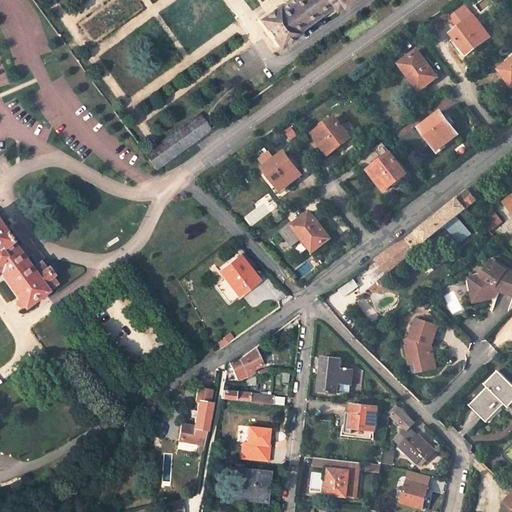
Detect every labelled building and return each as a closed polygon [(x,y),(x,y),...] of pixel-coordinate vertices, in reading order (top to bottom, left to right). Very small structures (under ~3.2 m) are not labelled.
[(287,0),(277,7),(276,5),(258,19),(278,47),(296,34),(295,32),(328,8),(331,11),(337,7),(338,8),(348,0),(287,0)] [(474,14),(452,31),(466,49),(488,33),(474,14)] [(436,75),(417,49),(400,63),(419,89),(436,75)] [(511,86),(511,58),(498,69),(511,87),(511,86)] [(457,134),(440,112),(420,127),(437,149),(457,134)] [(200,113),(146,153),(157,167),(211,128),(200,113)] [(328,153),(350,137),(335,117),(314,134),(328,153)] [(265,166),(265,167),(282,188),(301,173),(284,152),(275,159),(269,151),(259,158),(265,166)] [(384,190),(405,174),(390,153),(368,169),(384,190)] [(456,197),(464,208),(475,199),(466,188),(456,197)] [(511,192),(501,200),(507,208),(511,204),(511,192)] [(464,208),(456,197),(405,238),(414,248),(439,228),(454,247),(472,233),(456,214),(464,208)] [(489,232),(503,221),(493,208),(479,218),(489,232)] [(329,237),(309,210),(292,224),(290,221),(279,230),(291,245),(302,237),(312,250),(329,237)] [(30,268),(0,227),(0,257),(31,300),(55,283),(49,275),(50,275),(45,267),(44,268),(39,261),(30,268)] [(414,248),(405,238),(400,240),(396,242),(388,248),(398,260),(414,248)] [(388,248),(367,263),(378,277),(398,260),(388,248)] [(251,270),(249,271),(237,255),(219,269),(224,277),(215,284),(228,302),(258,280),(251,270)] [(14,299),(20,308),(31,300),(0,257),(0,273),(17,297),(14,299)] [(492,260),(481,275),(472,276),(476,297),(492,294),(492,287),(495,286),(499,288),(498,290),(511,294),(511,270),(504,268),(492,260)] [(469,277),(473,300),(493,297),(492,294),(476,297),(472,276),(469,277)] [(430,345),(437,325),(415,318),(409,338),(404,339),(406,345),(404,345),(406,355),(412,354),(414,363),(419,362),(421,371),(435,368),(431,352),(427,351),(428,345),(430,345)] [(227,330),(215,339),(219,344),(231,335),(227,330)] [(240,357),(228,364),(234,376),(236,379),(251,371),(250,368),(263,363),(255,346),(240,357)] [(412,354),(406,355),(408,364),(414,363),(412,354)] [(335,393),(336,391),(349,392),(350,385),(351,371),(347,370),(348,368),(345,368),(345,370),(338,369),(339,358),(322,356),(320,367),(324,368),(322,381),(319,381),(318,392),(335,393)] [(511,398),(511,384),(497,370),(484,383),(487,386),(469,404),(483,417),(500,399),(506,405),(511,398)] [(196,417),(194,426),(181,424),(179,439),(199,442),(204,443),(211,402),(208,402),(210,389),(197,387),(195,400),(199,400),(197,410),(196,417)] [(245,402),(282,405),(283,397),(250,394),(250,393),(222,390),(220,399),(235,400),(245,402)] [(245,402),(235,400),(234,409),(243,410),(243,412),(259,414),(260,405),(245,403),(245,402)] [(341,424),(340,435),(369,438),(370,430),(372,430),(373,430),(376,406),(349,403),(349,411),(345,411),(344,424),(341,424)] [(390,412),(406,429),(407,430),(409,428),(414,422),(396,405),(390,412)] [(267,429),(246,426),(244,442),(241,442),(239,459),(266,462),(268,440),(266,440),(267,429)] [(427,459),(435,451),(418,434),(417,436),(409,428),(407,430),(406,429),(396,439),(402,445),(401,447),(417,462),(424,455),(427,459)] [(326,494),(356,497),(360,462),(314,457),(313,465),(328,467),(328,469),(330,469),(329,477),(328,477),(326,494)] [(381,464),(367,462),(367,471),(379,472),(381,464)] [(268,470),(233,467),(232,478),(240,479),(238,498),(264,501),(268,470)] [(409,472),(401,502),(422,508),(430,477),(409,472)] [(238,498),(240,479),(232,478),(230,497),(238,498)] [(511,511),(511,492),(504,501),(500,511),(511,511)]
